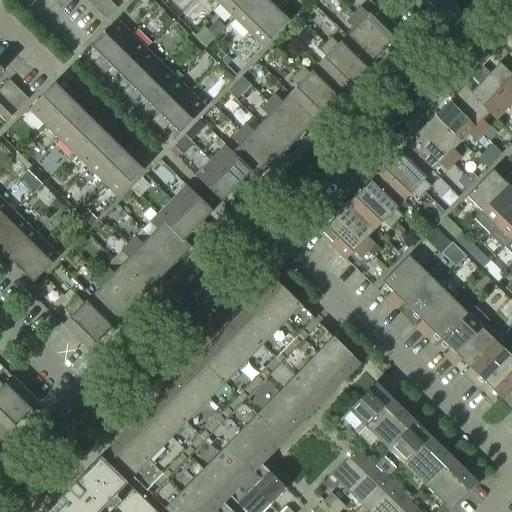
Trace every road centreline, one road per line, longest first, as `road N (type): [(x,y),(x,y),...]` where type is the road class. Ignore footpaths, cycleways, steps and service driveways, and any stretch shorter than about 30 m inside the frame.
road 1 (residential): [(494,444),(269,223)]
road 2 (tertiary): [(269,223),(454,38)]
road 3 (tertiary): [(93,404),(269,223)]
road 4 (tertiary): [(0,499),(93,404)]
road 5 (residential): [(93,404),(0,318)]
